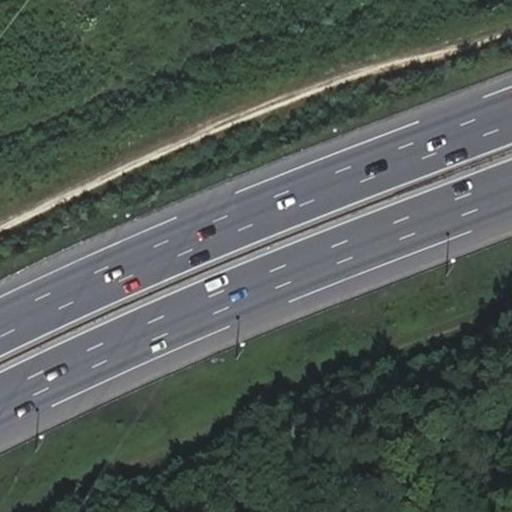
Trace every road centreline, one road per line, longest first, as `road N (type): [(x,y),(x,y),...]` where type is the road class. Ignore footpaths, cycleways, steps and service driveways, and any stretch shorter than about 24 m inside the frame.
road 1 (trunk): [(511,113),(0,325)]
road 2 (trunk): [(0,401),(511,191)]
